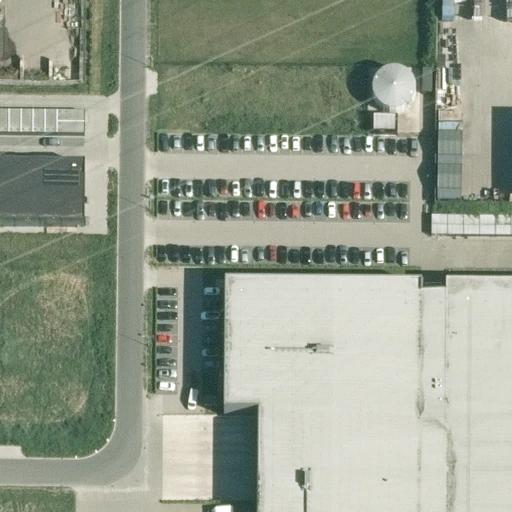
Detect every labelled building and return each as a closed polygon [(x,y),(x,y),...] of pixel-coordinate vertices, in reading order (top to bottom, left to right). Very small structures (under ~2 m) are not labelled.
[(8,113),(0,112),(0,136),(8,137),(8,113)] [(8,113),(8,137),(20,137),(20,113),(8,113)] [(32,113),(20,113),(20,137),(32,137),(32,113)] [(44,113),(32,113),(32,137),(44,137),(44,113)] [(44,113),(44,137),(56,137),(56,113),(44,113)] [(80,114),(56,113),(56,125),(80,126),(80,114)] [(80,126),(56,125),(56,137),(80,138),(80,126)] [(85,168),(0,166),(0,227),(84,229),(85,168)] [(511,511),(511,288),(445,288),(445,301),(419,300),(419,287),(224,286),(223,415),(267,416),(265,511),(511,511)]
